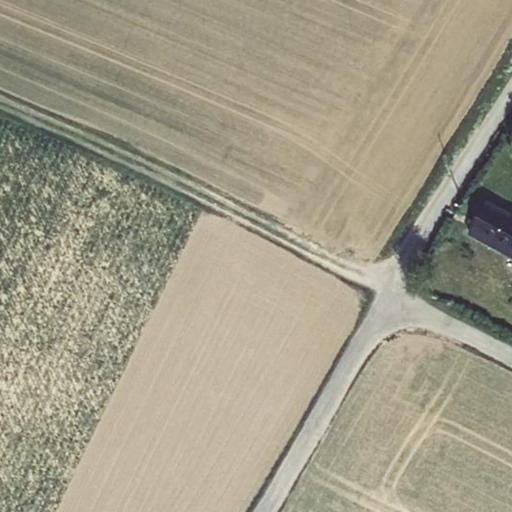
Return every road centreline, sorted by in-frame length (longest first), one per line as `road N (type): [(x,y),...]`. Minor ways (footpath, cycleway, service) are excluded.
road 1 (track): [(0,114),(388,294),(265,511)]
road 2 (unclassified): [(511,96),(388,294)]
road 3 (track): [(511,358),(388,294)]
